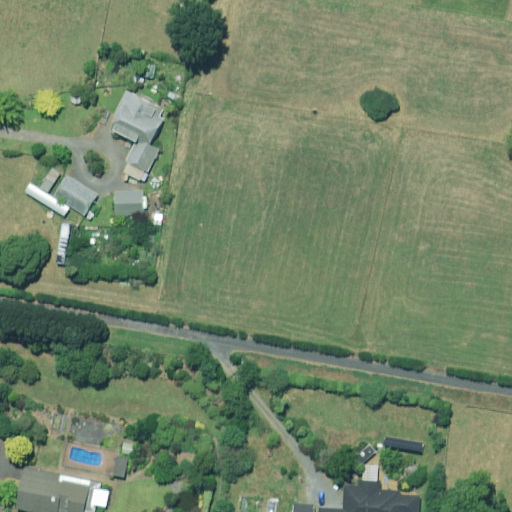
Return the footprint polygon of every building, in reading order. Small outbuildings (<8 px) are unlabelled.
[(152,102),(130,93),(110,149),(133,158),(127,176),(147,183),(159,150),(155,148),(169,110),(151,104),(152,102)] [(57,198),(73,208),(87,217),(100,195),(70,177),(57,198)] [(73,208),(57,198),(34,184),(28,193),(67,217),(73,208)] [(146,217),(146,192),(118,193),(118,217),(146,217)] [(73,225),(65,224),(59,264),(67,266),(73,225)] [(136,445),(126,443),(124,454),(134,456),(136,445)] [(130,460),(120,458),(117,476),(128,478),(130,460)] [(62,476),(28,469),(20,510),(29,511),(87,511),(94,482),(62,476)] [(420,511),(421,497),(404,496),(404,493),(398,493),(382,492),(382,483),(347,482),(346,510),(322,509),(322,511),(420,511)]
